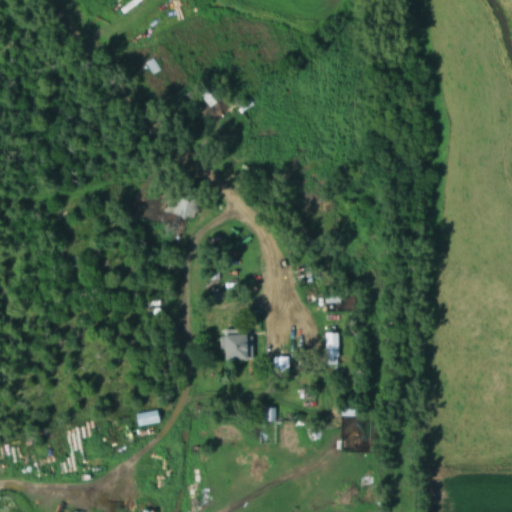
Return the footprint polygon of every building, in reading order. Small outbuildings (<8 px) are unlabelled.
[(192,85),(208,107),(220,97),(204,76),(192,85)] [(180,97),(192,113),(201,107),(189,91),(180,97)] [(219,360),(248,360),(248,330),(219,330),(219,360)] [(335,363),(335,333),(322,333),(322,363),(335,363)] [(355,402),(336,402),(336,416),(355,416),(355,402)] [(272,406),(249,406),(249,433),(272,433),(272,406)]
